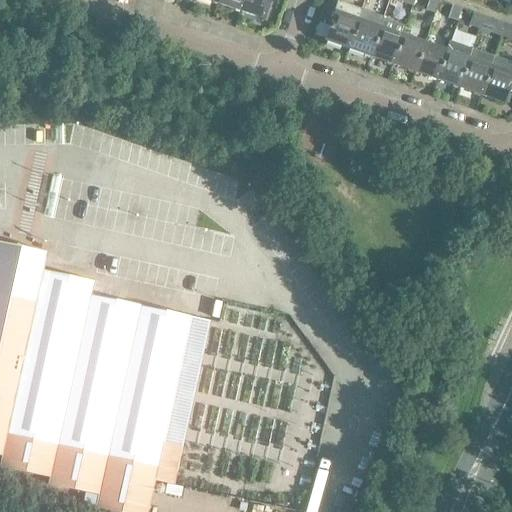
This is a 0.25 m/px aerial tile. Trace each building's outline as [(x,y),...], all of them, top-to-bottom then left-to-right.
[(218,0),(217,4),(240,12),(243,0),(218,0)] [(243,0),(240,12),(262,19),(269,0),(243,0)] [(435,0),(429,0),(426,10),(434,13),(438,1),(435,0)] [(360,11),(338,3),(324,41),(347,49),(360,11)] [(452,6),(448,18),(456,21),(460,9),(452,6)] [(360,11),(347,49),(369,57),(382,19),(374,16),(360,11)] [(474,14),(470,26),(478,29),(482,17),(474,14)] [(391,64),(401,36),(405,27),(382,19),(369,57),(391,64)] [(500,36),(504,24),(496,22),(492,34),(500,36)] [(511,27),(504,24),(500,36),(511,40),(511,27)] [(401,36),(391,64),(414,72),(423,44),(401,36)] [(471,49),(448,42),(445,51),(446,51),(436,80),(458,87),(471,49)] [(446,51),(445,51),(423,44),(414,72),(436,80),(446,51)] [(458,87),(480,95),(493,57),(471,49),(458,87)] [(503,103),(511,76),(511,63),(493,57),(480,95),(503,103)] [(94,508),(114,511),(147,511),(190,317),(90,295),(93,283),(42,272),(45,259),(0,249),(0,455),(1,456),(0,459),(0,466),(49,477),(47,484),(97,495),(94,508)] [(93,284),(91,293),(100,296),(103,286),(93,284)]
